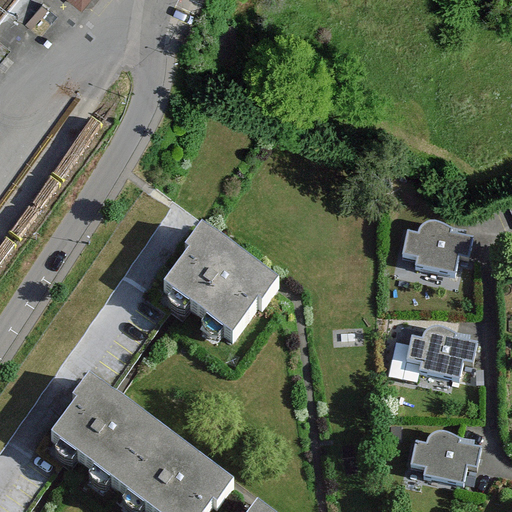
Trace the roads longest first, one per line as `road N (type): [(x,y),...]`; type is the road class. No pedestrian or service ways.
road 1 (residential): [(154,0),(141,95),(110,167),(0,335)]
road 2 (residential): [(0,451),(175,217)]
road 3 (unknown): [(92,33),(0,157)]
